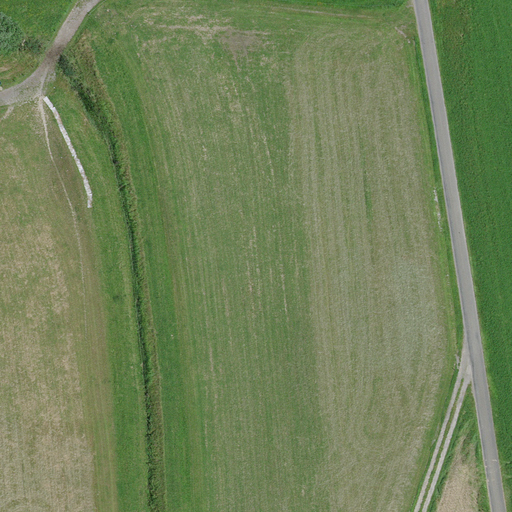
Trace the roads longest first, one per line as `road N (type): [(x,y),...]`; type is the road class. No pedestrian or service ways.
road 1 (unclassified): [(499,511),(421,0)]
road 2 (track): [(421,511),(476,360)]
